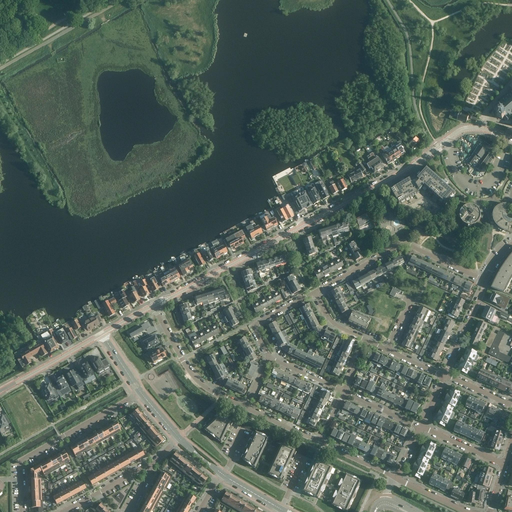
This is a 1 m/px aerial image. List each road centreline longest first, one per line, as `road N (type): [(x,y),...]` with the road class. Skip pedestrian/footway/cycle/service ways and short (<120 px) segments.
road 1 (tertiary): [(152,306),(342,206),(470,127)]
road 2 (residential): [(314,292),(400,245),(485,281)]
road 3 (residential): [(140,393),(20,462),(23,511)]
road 4 (residential): [(152,306),(201,384),(245,408)]
